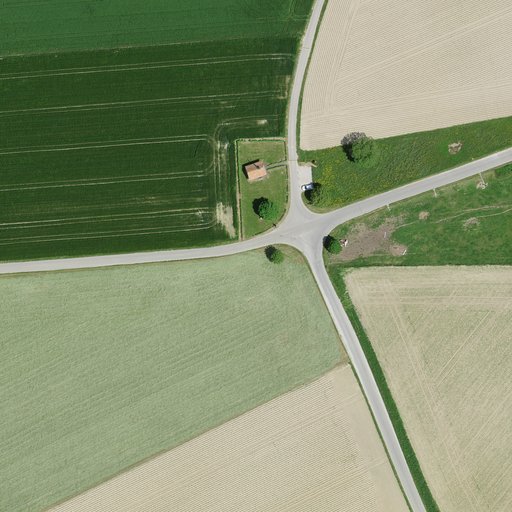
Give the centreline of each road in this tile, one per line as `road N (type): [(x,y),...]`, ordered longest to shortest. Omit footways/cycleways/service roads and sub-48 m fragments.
road 1 (unclassified): [(419,511),(302,228)]
road 2 (tertiary): [(0,268),(225,250),(302,228)]
road 3 (track): [(302,228),(291,137),(298,73),(320,0)]
road 4 (tertiary): [(302,228),(511,153)]
